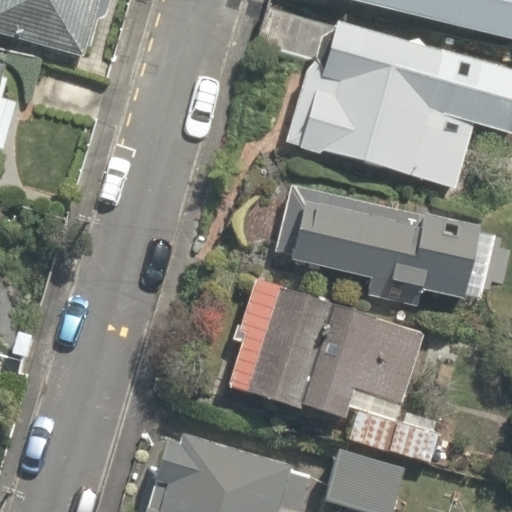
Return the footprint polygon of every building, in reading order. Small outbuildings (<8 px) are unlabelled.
[(0,0),(0,44),(82,62),(80,71),(113,78),(129,0),(0,0)] [(511,0),(301,0),(301,1),(487,36),(511,40),(511,0)] [(275,151),(450,191),(464,131),(511,142),(511,64),(292,13),(282,53),(297,57),(275,151)] [(106,92),(40,75),(31,107),(97,124),(106,92)] [(0,149),(11,108),(0,104),(0,149)] [(412,213),(410,224),(287,198),(273,265),(364,284),(361,300),(406,309),(410,294),(461,305),(474,242),(477,227),(412,213)] [(203,379),(339,425),(312,504),(336,511),(383,511),(401,458),(420,465),(433,427),(392,413),(417,340),(237,279),(203,379)] [(295,511),(307,476),(174,436),(157,492),(141,487),(133,511),(295,511)]
